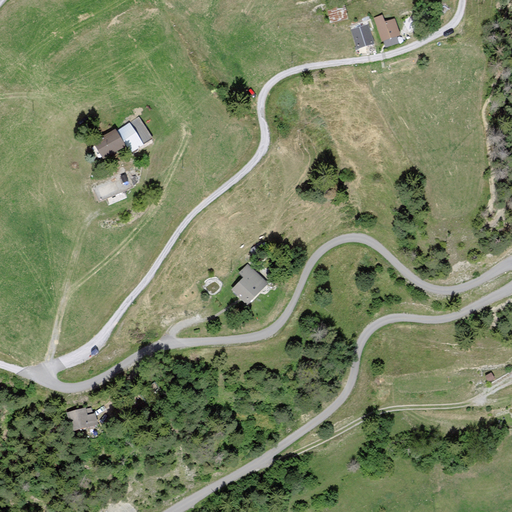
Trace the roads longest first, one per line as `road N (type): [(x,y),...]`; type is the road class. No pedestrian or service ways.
road 1 (track): [(465,0),(456,25),(419,46),(281,75),(262,99),(260,158),(194,215),(100,342),(46,370),(41,381)]
road 2 (track): [(0,366),(75,391),(156,349),(262,337),(284,325),(315,262),(347,241),(372,244),(419,284),(447,294),(511,267)]
road 3 (track): [(511,293),(447,322),(378,326),(363,339),(349,392),(335,410),(176,511)]
road 4 (track): [(511,381),(469,405),(388,411),(313,449),(260,464)]
